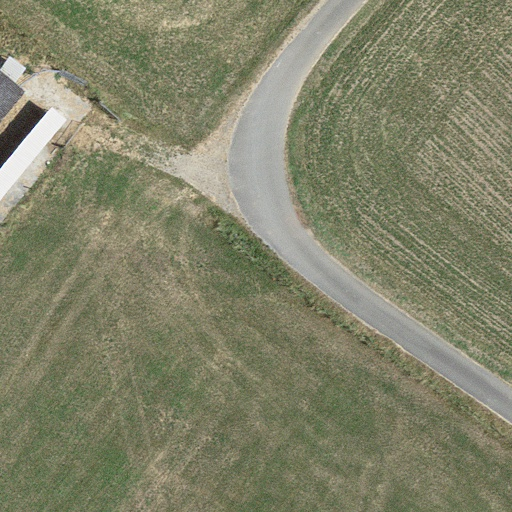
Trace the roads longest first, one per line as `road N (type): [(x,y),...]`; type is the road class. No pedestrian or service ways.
road 1 (track): [(511,404),(325,273),(293,242),(263,185)]
road 2 (track): [(263,185),(265,126),(277,96),(349,0)]
road 3 (track): [(263,185),(86,125)]
